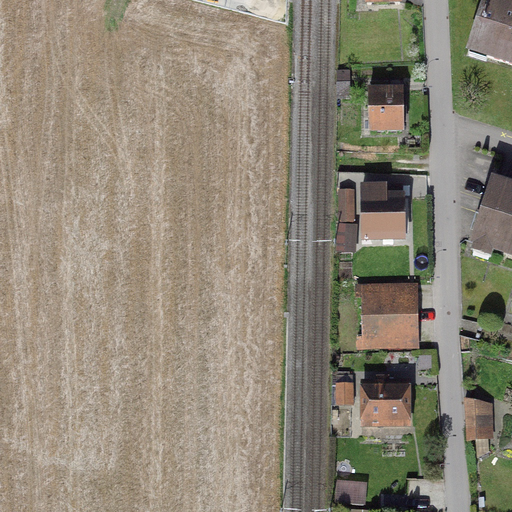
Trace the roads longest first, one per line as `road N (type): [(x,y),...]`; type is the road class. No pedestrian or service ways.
road 1 (residential): [(460,511),(440,170)]
road 2 (residential): [(437,0),(440,170)]
